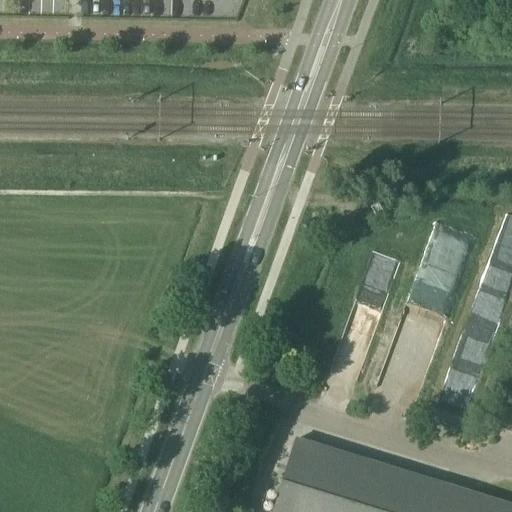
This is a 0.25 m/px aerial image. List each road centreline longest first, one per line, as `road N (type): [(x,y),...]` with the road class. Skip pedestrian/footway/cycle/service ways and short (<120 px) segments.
road 1 (tertiary): [(244,261),(262,239),(337,31),(339,0)]
road 2 (tertiary): [(336,0),(245,232),(244,261)]
road 3 (tertiary): [(154,511),(244,261)]
